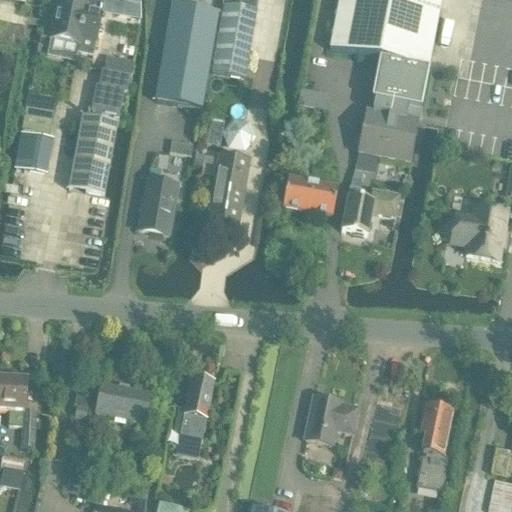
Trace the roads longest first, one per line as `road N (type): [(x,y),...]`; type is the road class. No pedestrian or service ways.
road 1 (tertiary): [(511,334),(0,307)]
road 2 (unknown): [(120,314),(160,14)]
road 3 (unknown): [(215,319),(256,171),(281,37)]
road 4 (unknown): [(39,309),(74,99)]
road 5 (unknown): [(86,312),(52,511)]
